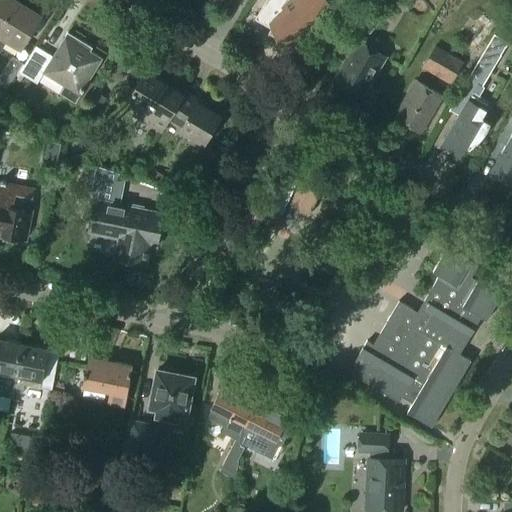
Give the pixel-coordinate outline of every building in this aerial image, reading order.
[(0,0),(0,31),(18,3),(13,0),(0,0)] [(321,0),(281,0),(270,17),(286,28),(274,46),(304,66),(337,18),(331,15),(335,10),(321,0)] [(370,33),(391,8),(380,0),(375,0),(357,23),(370,33)] [(21,49),(41,17),(18,3),(0,31),(0,52),(0,53),(8,41),(21,49)] [(102,60),(90,52),(92,49),(67,33),(52,57),(36,47),(19,74),(37,84),(43,75),(64,87),(60,94),(75,104),(102,60)] [(483,87),(495,66),(509,43),(494,35),(450,111),(460,117),(443,145),(460,156),(466,147),(470,150),(475,146),(478,143),(481,139),(485,134),(486,132),(488,128),(490,123),(482,119),(491,103),(474,93),(479,85),(483,87)] [(363,98),(387,58),(358,41),(334,81),(363,98)] [(452,84),(464,63),(436,46),(423,67),(452,84)] [(0,100),(23,65),(12,58),(0,76),(0,100)] [(162,132),(174,111),(184,94),(146,72),(129,100),(141,107),(136,116),(162,132)] [(422,133),(444,97),(416,81),(395,117),(422,133)] [(96,93),(90,102),(100,109),(106,100),(96,93)] [(184,94),(174,111),(162,132),(171,116),(184,124),(181,130),(205,144),(222,117),(184,94)] [(511,135),(502,153),(506,155),(505,156),(504,156),(503,156),(502,156),(501,157),(500,157),(500,158),(500,160),(500,161),(500,162),(501,163),(500,165),(502,169),(497,177),(511,186),(511,135)] [(156,171),(150,182),(159,187),(165,176),(156,171)] [(324,181),(305,173),(290,205),(309,214),(324,181)] [(25,240),(30,211),(26,211),(30,188),(0,182),(0,232),(4,233),(3,235),(5,236),(7,239),(14,241),(17,238),(25,240)] [(157,246),(164,215),(97,201),(90,233),(119,239),(115,258),(123,260),(127,263),(134,265),(139,263),(146,265),(150,245),(157,246)] [(350,372),(375,387),(401,402),(404,397),(414,404),(409,413),(433,428),(472,361),(461,354),(482,319),(487,322),(503,295),(473,278),(480,265),(449,247),(434,273),(440,277),(425,302),(430,304),(423,316),(400,302),(381,334),(404,348),(398,359),(368,341),(350,372)] [(23,344),(0,339),(0,396),(12,399),(13,393),(23,344)] [(42,388),(49,349),(23,344),(13,393),(23,395),(25,385),(42,388)] [(126,407),(134,366),(90,357),(84,387),(111,392),(109,404),(126,407)] [(151,407),(157,408),(155,417),(178,421),(180,413),(188,415),(195,378),(177,374),(178,369),(165,367),(164,372),(158,371),(151,407)] [(213,409),(209,418),(226,426),(223,432),(237,439),(229,456),(238,461),(246,445),(241,443),(242,441),(244,425),(244,423),(259,395),(227,379),(212,408),(213,409)] [(242,441),(241,443),(246,445),(259,452),(275,460),(292,428),(285,425),(292,412),(259,395),(244,423),(244,425),(242,441)] [(131,420),(123,459),(150,464),(158,425),(131,420)] [(389,452),(390,436),(362,435),(361,451),(372,451),(371,459),(370,459),(367,510),(402,511),(404,490),(401,490),(402,482),(404,482),(405,461),(387,460),(388,452),(389,452)] [(28,436),(25,453),(39,455),(42,439),(28,436)] [(42,464),(34,505),(65,511),(74,471),(42,464)]
